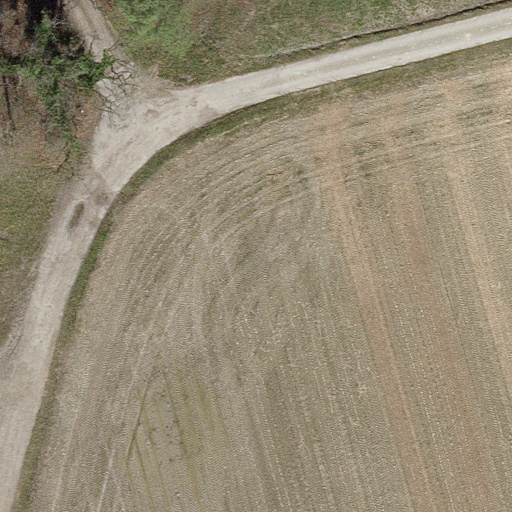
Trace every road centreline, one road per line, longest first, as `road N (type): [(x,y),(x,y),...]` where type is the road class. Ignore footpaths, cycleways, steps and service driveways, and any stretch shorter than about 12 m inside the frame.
road 1 (track): [(1,511),(51,283),(96,192),(145,129)]
road 2 (track): [(511,28),(216,99),(145,129)]
